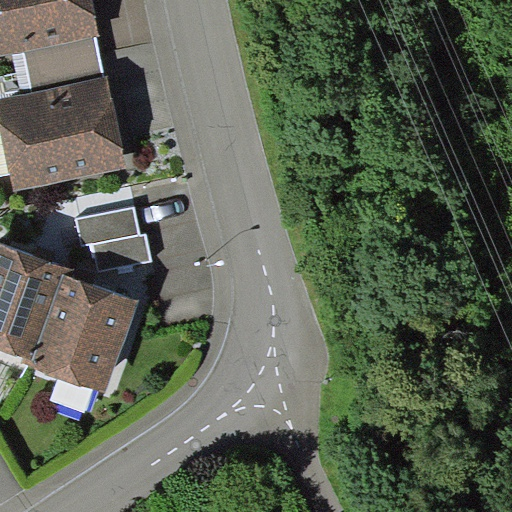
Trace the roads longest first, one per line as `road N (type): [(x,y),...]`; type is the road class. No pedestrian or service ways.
road 1 (residential): [(180,0),(275,384)]
road 2 (residential): [(81,511),(275,384)]
road 3 (residential): [(275,384),(326,511)]
